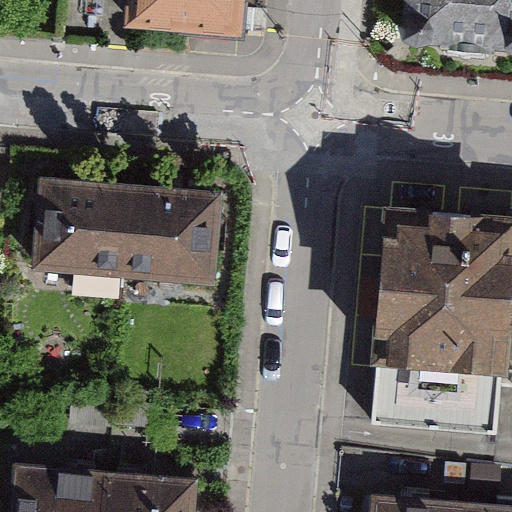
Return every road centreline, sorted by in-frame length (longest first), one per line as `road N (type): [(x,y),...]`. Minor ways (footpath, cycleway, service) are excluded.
road 1 (residential): [(289,511),(318,122)]
road 2 (residential): [(0,94),(318,122)]
road 3 (residential): [(318,122),(511,138)]
road 4 (residential): [(328,0),(318,122)]
